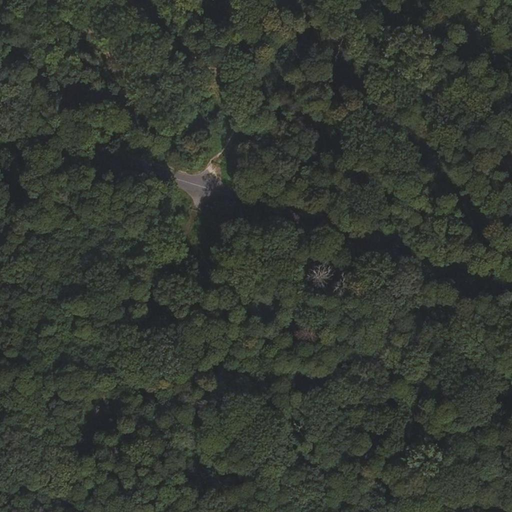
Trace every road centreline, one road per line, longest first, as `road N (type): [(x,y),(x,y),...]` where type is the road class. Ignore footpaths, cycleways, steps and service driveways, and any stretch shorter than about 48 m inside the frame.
road 1 (residential): [(0,127),(511,282)]
road 2 (track): [(47,511),(207,192)]
